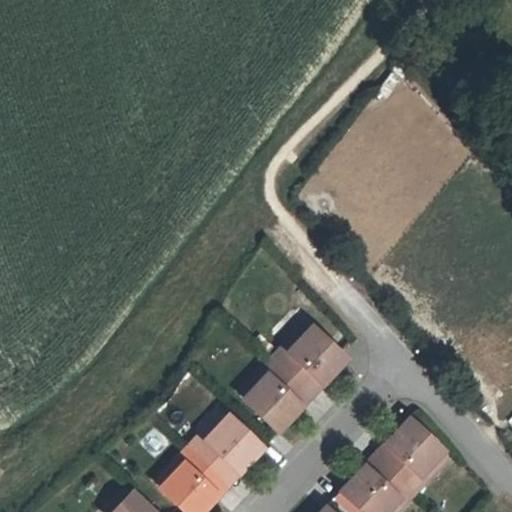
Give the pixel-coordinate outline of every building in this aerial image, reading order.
[(306,325),(284,348),(290,354),(312,330),(306,325)] [(290,354),(284,348),(273,360),(299,385),(310,373),(320,382),(342,359),(312,330),(290,354)] [(299,385),(273,360),(262,372),(267,377),(245,401),(275,430),(298,406),(288,397),(299,385)] [(239,396),(245,401),(267,377),(262,372),(239,396)] [(309,394),(320,382),(310,373),(299,385),(309,394)] [(309,394),(299,385),(288,397),(298,406),(309,394)] [(222,414),(200,438),(206,443),(228,420),(222,414)] [(206,443),(200,438),(189,449),(216,474),(227,462),(236,472),(258,448),(228,420),(206,443)] [(407,421),(384,445),(394,454),(382,467),(408,492),(420,479),(415,474),(437,450),(407,421)] [(394,454),(384,445),(372,457),(382,467),(394,454)] [(216,474),(189,449),(178,461),(184,467),(161,490),(184,511),(198,511),(214,495),(204,486),(216,474)] [(443,456),(437,450),(415,474),(420,479),(443,456)] [(382,467),(372,457),(360,470),(370,479),(382,467)] [(155,485),(161,490),(184,467),(178,461),(155,485)] [(225,484),(236,472),(227,462),(216,474),(225,484)] [(408,492),(382,467),(370,479),(360,470),(340,491),(361,511),(377,511),(390,499),(396,505),(408,492)] [(225,484),(216,474),(204,486),(214,495),(225,484)] [(147,511),(121,487),(115,493),(121,498),(108,511),(147,511)] [(108,511),(121,498),(115,493),(99,510),(101,511),(108,511)] [(390,499),(377,511),(389,511),(396,505),(390,499)]
